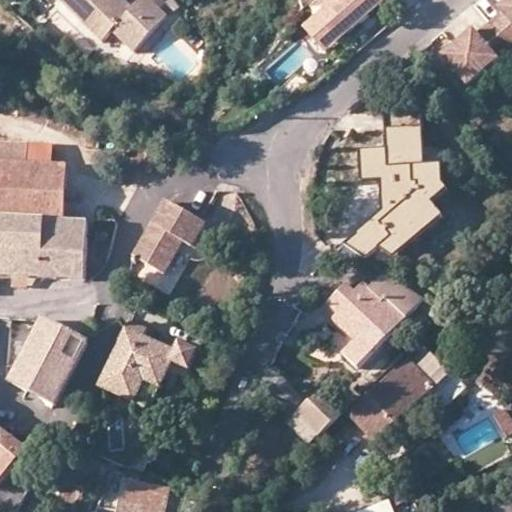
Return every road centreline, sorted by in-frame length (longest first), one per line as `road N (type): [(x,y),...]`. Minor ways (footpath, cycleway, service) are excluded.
road 1 (residential): [(272,168),(223,164),(172,180),(145,208),(124,241),(105,340),(67,421),(0,508)]
road 2 (tertiary): [(272,168),(290,239),(283,286),(197,511)]
road 3 (tertiary): [(448,0),(277,140),(272,168)]
